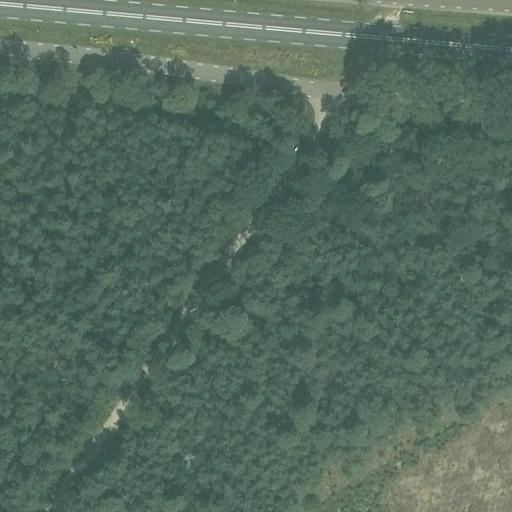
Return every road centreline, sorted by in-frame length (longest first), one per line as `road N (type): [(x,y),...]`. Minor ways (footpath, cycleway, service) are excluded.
road 1 (track): [(44,511),(345,93)]
road 2 (primary): [(511,53),(0,6)]
road 3 (unclassified): [(345,93),(0,49)]
road 4 (unclassified): [(345,93),(511,113)]
road 5 (unclassified): [(511,11),(378,0)]
